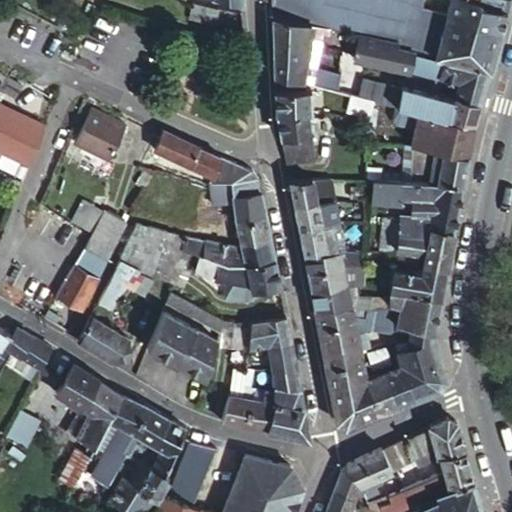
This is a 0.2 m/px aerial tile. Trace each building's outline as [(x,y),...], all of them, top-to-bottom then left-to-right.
[(276,0),(276,17),(311,23),(347,30),(350,16),(440,35),(443,28),(322,4),(323,0),(276,0)] [(448,0),(446,14),(501,30),(506,10),(476,0),(448,0)] [(476,0),(506,10),(509,0),(476,0)] [(217,10),(194,3),(189,18),(212,25),(217,10)] [(436,56),(447,60),(489,71),(501,30),(446,14),(443,28),(440,35),(436,56)] [(347,30),(352,31),(365,34),(398,40),(397,46),(402,48),(420,52),(432,55),(436,56),(440,35),(350,16),(347,30)] [(276,17),(273,17),(275,76),(300,79),(311,23),(276,17)] [(398,40),(365,34),(359,59),(397,68),(402,48),(397,46),(398,40)] [(413,71),(420,52),(402,48),(397,68),(413,71)] [(432,55),(420,52),(413,71),(427,74),(432,55)] [(449,117),(474,122),(489,71),(447,60),(443,77),(443,79),(458,82),(453,99),(449,117)] [(300,79),(275,76),(275,88),(304,89),(304,80),(300,79)] [(342,93),(353,95),(363,97),(366,83),(343,78),(342,93)] [(308,112),(312,112),(311,89),(304,89),(275,88),(276,112),(308,112)] [(403,88),(398,106),(419,110),(449,117),(453,99),(403,88)] [(371,115),(374,100),(363,97),(353,95),(349,110),(371,115)] [(124,122),(89,106),(73,141),(107,157),(124,122)] [(437,146),(468,156),(474,122),(449,117),(419,110),(416,127),(440,132),(437,146)] [(310,131),(308,112),(276,112),(280,136),(308,132),(310,131)] [(416,127),(413,143),(437,146),(440,132),(416,127)] [(163,130),(156,146),(163,149),(171,132),(163,130)] [(194,163),(202,145),(171,132),(163,149),(194,163)] [(311,147),(308,132),(280,136),(284,151),(311,147)] [(413,143),(411,180),(463,184),(468,156),(437,146),(413,143)] [(214,169),(221,154),(202,145),(194,163),(193,165),(212,174),(214,169)] [(311,147),(284,151),(286,164),(313,159),(311,147)] [(230,170),(230,158),(221,154),(214,169),(230,170)] [(212,174),(210,179),(229,179),(232,199),(234,218),(241,245),(183,234),(180,249),(222,262),(225,263),(274,257),(258,177),(249,167),(230,158),(230,170),(214,169),(212,174)] [(403,179),(373,178),(372,202),(400,205),(401,200),(403,179)] [(208,180),(211,190),(213,202),(232,199),(229,179),(210,179),(208,180)] [(313,179),(289,179),(294,203),(318,202),(313,179)] [(318,202),(338,201),(334,179),(313,179),(318,202)] [(411,180),(403,179),(401,200),(412,201),(414,202),(414,206),(431,207),(430,214),(415,213),(415,216),(411,216),(398,214),(397,217),(397,232),(452,237),(463,184),(411,180)] [(71,220),(90,230),(102,208),(82,197),(71,220)] [(338,201),(318,202),(321,225),(341,222),(338,201)] [(414,202),(412,201),(411,216),(415,216),(415,213),(430,214),(431,207),(414,206),(414,202)] [(318,202),(294,203),(299,228),(321,225),(318,202)] [(124,219),(102,208),(90,230),(89,233),(90,234),(84,245),(106,258),(109,251),(126,222),(124,219)] [(394,253),(394,249),(396,235),(384,234),(386,217),(382,216),(379,251),(394,253)] [(397,232),(397,217),(386,217),(384,234),(396,235),(397,232)] [(138,220),(118,257),(128,262),(143,235),(169,249),(176,232),(138,220)] [(341,222),(321,225),(325,250),(339,250),(346,250),(341,222)] [(321,225),(299,228),(304,251),(325,250),(321,225)] [(183,234),(176,232),(169,249),(180,249),(183,234)] [(452,237),(397,232),(396,235),(394,249),(403,250),(427,254),(425,264),(447,266),(452,237)] [(128,262),(133,264),(155,276),(169,249),(143,235),(128,262)] [(101,266),(106,258),(84,245),(79,254),(101,266)] [(180,249),(169,249),(155,276),(170,283),(174,269),(180,249)] [(403,250),(394,249),(394,253),(394,259),(402,260),(403,250)] [(342,265),(339,250),(325,250),(304,251),(307,271),(342,265)] [(346,250),(339,250),(342,265),(359,265),(357,250),(346,250)] [(101,266),(79,254),(72,264),(95,277),(101,266)] [(132,268),(133,264),(128,262),(118,257),(118,256),(109,275),(123,282),(125,284),(132,268)] [(250,290),(279,284),(274,257),(225,263),(222,262),(218,282),(225,282),(231,283),(250,285),(250,290)] [(80,306),(95,277),(72,264),(56,292),(80,306)] [(447,266),(425,264),(410,272),(392,269),(389,288),(389,291),(441,295),(447,266)] [(346,283),(342,265),(307,271),(311,290),(346,284),(346,283)] [(359,265),(342,265),(346,283),(367,285),(365,265),(359,265)] [(148,277),(132,268),(125,284),(140,292),(148,277)] [(170,283),(173,285),(179,287),(183,272),(174,269),(170,283)] [(111,307),(123,282),(109,275),(97,299),(111,307)] [(231,283),(225,282),(224,296),(249,299),(250,290),(231,289),(231,283)] [(315,307),(351,308),(348,295),(346,284),(311,290),(315,307)] [(184,303),(186,297),(172,289),(167,300),(222,328),(225,319),(184,303)] [(396,323),(413,327),(434,329),(441,295),(389,291),(388,304),(397,305),(396,323)] [(348,295),(351,308),(361,308),(370,308),(371,296),(348,295)] [(370,308),(378,308),(384,308),(384,297),(371,296),(370,308)] [(226,317),(186,297),(184,303),(225,319),(226,317)] [(397,305),(388,304),(387,308),(390,308),(390,322),(396,323),(397,305)] [(354,320),(351,308),(315,307),(318,326),(354,320)] [(370,308),(361,308),(361,315),(378,317),(378,308),(370,308)] [(390,308),(387,308),(384,308),(378,308),(378,317),(378,323),(390,322),(390,308)] [(148,346),(205,376),(218,341),(219,338),(163,310),(148,346)] [(126,337),(89,315),(77,338),(112,360),(126,337)] [(266,332),(288,328),(286,316),(242,322),(243,346),(268,340),(266,332)] [(225,319),(222,328),(219,338),(218,341),(243,346),(242,322),(237,322),(225,319)] [(357,335),(354,320),(318,326),(322,347),(358,340),(357,335)] [(40,367),(51,347),(14,324),(9,332),(2,344),(40,367)] [(9,332),(0,326),(0,346),(2,344),(9,332)] [(411,343),(433,335),(434,329),(413,327),(411,343)] [(290,337),(288,328),(266,332),(268,340),(272,339),(290,337)] [(367,333),(357,335),(358,340),(360,349),(370,348),(367,333)] [(402,365),(438,354),(433,335),(411,343),(397,348),(402,365)] [(268,340),(273,367),(296,366),(290,337),(272,339),(268,340)] [(362,359),(360,349),(358,340),(322,347),(326,369),(362,361),(362,359)] [(396,367),(401,365),(402,365),(397,348),(390,350),(395,367),(396,367)] [(401,365),(415,398),(447,384),(438,354),(402,365),(401,365)] [(376,375),(383,372),(389,369),(385,360),(372,364),(376,375)] [(97,376),(73,361),(53,389),(80,406),(97,376)] [(362,361),(326,369),(330,390),(352,385),(351,378),(365,375),(362,361)] [(389,369),(383,372),(396,406),(415,398),(401,365),(396,367),(395,367),(389,369)] [(258,368),(245,366),(244,379),(257,381),(258,368)] [(296,366),(273,367),(276,382),(275,391),(275,400),(277,403),(268,428),(300,434),(307,427),(296,366)] [(376,375),(367,379),(379,413),(396,406),(383,372),(376,375)] [(379,413),(367,379),(365,375),(351,378),(352,385),(330,390),(336,422),(346,427),(379,413)] [(108,416),(120,391),(97,376),(80,406),(88,411),(76,434),(95,444),(108,416)] [(239,395),(241,384),(231,383),(229,393),(239,395)] [(271,401),(272,390),(243,385),(241,384),(239,395),(271,401)] [(275,400),(275,391),(272,390),(271,401),(268,428),(277,403),(275,400)] [(146,405),(120,391),(108,416),(124,425),(134,431),(146,405)] [(229,393),(222,417),(222,420),(268,428),(271,401),(239,395),(229,393)] [(168,417),(146,405),(134,431),(135,432),(150,440),(156,444),(157,444),(168,417)] [(37,415),(18,409),(6,435),(26,443),(37,415)] [(447,415),(428,425),(433,440),(461,432),(458,421),(447,415)] [(163,473),(182,433),(185,427),(168,417),(157,444),(163,447),(153,467),(163,473)] [(135,432),(134,431),(124,425),(96,472),(109,480),(127,451),(124,450),(135,432)] [(433,440),(428,425),(402,437),(410,459),(428,453),(434,445),(433,440)] [(150,440),(135,432),(124,450),(127,451),(132,454),(138,443),(146,447),(150,440)] [(465,448),(461,432),(433,440),(434,445),(437,456),(438,455),(465,448)] [(218,443),(191,435),(170,497),(194,505),(218,443)] [(402,437),(381,448),(391,471),(410,459),(402,437)] [(83,468),(90,453),(76,445),(67,460),(83,468)] [(348,464),(345,467),(357,482),(359,486),(391,471),(381,448),(348,464)] [(474,479),(465,448),(438,455),(439,457),(441,463),(443,469),(448,487),(474,479)] [(292,511),(303,485),(295,466),(247,452),(222,511),(292,511)] [(441,463),(439,457),(433,459),(434,466),(441,463)] [(74,483),(83,468),(67,460),(59,475),(74,483)] [(167,476),(163,473),(153,467),(150,466),(138,487),(122,477),(106,503),(104,502),(97,511),(149,511),(161,493),(167,476)] [(357,482),(345,467),(340,472),(333,490),(353,501),(357,482)] [(448,487),(443,469),(390,495),(392,500),(398,511),(408,511),(418,507),(436,498),(436,492),(448,487)] [(482,511),(474,479),(448,487),(436,492),(436,498),(418,507),(421,511),(482,511)] [(350,511),(353,501),(333,490),(324,511),(350,511)] [(194,505),(170,497),(164,494),(155,511),(196,511),(198,507),(194,505)] [(398,511),(392,500),(382,505),(384,509),(385,511),(398,511)]
